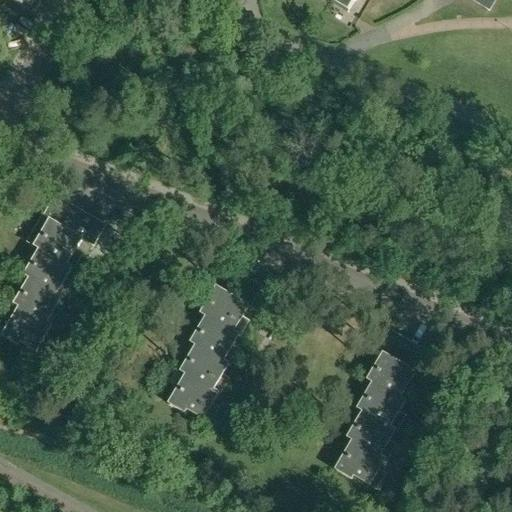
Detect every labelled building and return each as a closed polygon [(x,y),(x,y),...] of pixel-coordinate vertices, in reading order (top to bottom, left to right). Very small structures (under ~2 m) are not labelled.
[(327,0),(330,2),(349,13),(356,0),(327,0)] [(474,0),(490,9),(495,0),(474,0)] [(43,219),(50,223),(54,225),(66,204),(55,198),(43,219)] [(76,210),(66,204),(54,225),(63,231),(76,210)] [(73,237),(85,216),(76,210),(63,231),(73,237)] [(63,231),(54,225),(50,223),(43,219),(28,245),(33,248),(40,252),(72,271),(72,272),(73,272),(80,261),(73,257),(77,251),(82,243),(83,243),(94,249),(106,228),(96,222),(85,216),(73,237),(63,231)] [(23,277),(29,281),(30,281),(62,300),(63,301),(70,290),(63,286),(72,272),(72,271),(40,252),(32,265),(30,264),(23,277)] [(231,270),(220,264),(207,285),(214,289),(215,288),(218,291),(231,270)] [(218,291),(228,296),(240,276),(231,270),(218,291)] [(238,302),(250,281),(240,276),(228,296),(238,302)] [(12,306),(19,310),(20,309),(52,329),(53,330),(59,319),(53,315),(62,300),(30,281),(29,281),(22,294),(20,293),(12,306)] [(197,314),(204,318),(237,337),(238,338),(244,327),(238,323),(247,308),(248,309),(261,288),(250,281),(238,302),(228,296),(218,291),(215,288),(214,289),(207,302),(205,301),(197,314)] [(12,323),(10,322),(0,338),(17,348),(19,345),(43,359),(49,348),(43,344),(52,329),(20,309),(19,310),(12,323)] [(228,352),(237,337),(204,318),(197,331),(195,330),(187,343),(194,347),(194,346),(227,365),(227,366),(228,367),(234,355),(228,352)] [(376,352),(383,356),(383,355),(387,358),(399,337),(389,331),(376,352)] [(399,337),(387,358),(397,363),(409,343),(399,337)] [(419,348),(409,343),(397,363),(406,369),(419,348)] [(177,372),(184,376),(184,375),(217,394),(216,395),(218,395),(224,384),(218,381),(227,366),(227,365),(194,346),(194,347),(186,360),(185,358),(177,372)] [(397,363),(387,358),(383,355),(383,356),(375,369),(374,368),(366,381),(373,385),(373,384),(406,403),(405,404),(407,405),(413,394),(407,390),(416,375),(417,376),(429,354),(419,348),(406,369),(397,363)] [(211,405),(216,395),(217,394),(184,375),(184,376),(176,388),(175,387),(165,404),(181,413),(183,410),(207,424),(214,413),(208,409),(211,405)] [(356,410),(363,414),(363,413),(396,432),(395,433),(396,434),(403,422),(397,419),(405,404),(406,403),(373,384),(373,385),(365,398),(364,397),(356,410)] [(346,438),(353,443),(353,442),(385,461),(385,462),(386,462),(393,451),(387,448),(395,433),(396,432),(363,413),(363,414),(355,427),(354,425),(346,438)] [(377,476),(385,462),(385,461),(353,442),(353,443),(345,455),(343,454),(334,471),(350,480),(352,477),(376,491),(383,480),(377,476)]
